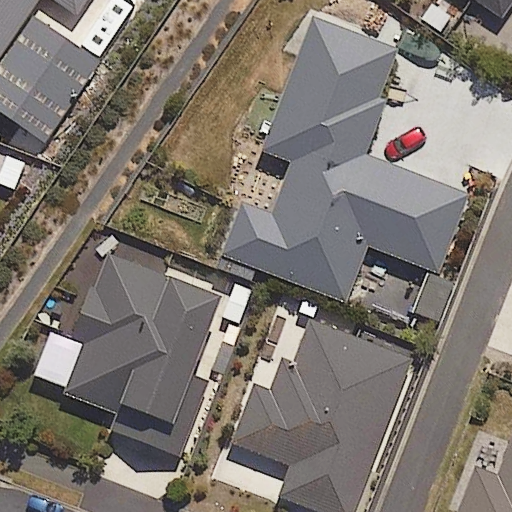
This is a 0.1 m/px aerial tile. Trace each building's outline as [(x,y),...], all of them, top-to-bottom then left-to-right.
[(0,0),(0,66),(31,19),(43,0),(52,0),(77,16),(87,0),(0,0)] [(476,0),(498,15),(508,0),(476,0)] [(436,270),(466,191),(401,167),(419,120),(377,104),(398,48),(308,14),(257,147),(288,159),(269,209),(235,196),(215,249),(343,298),(364,243),(436,270)] [(98,63),(31,19),(0,66),(0,115),(45,144),(98,63)] [(213,294),(163,272),(105,248),(91,281),(84,278),(59,335),(78,343),(59,388),(115,412),(108,428),(177,458),(188,433),(158,420),(213,294)] [(441,321),(453,282),(425,273),(413,313),(441,321)] [(511,289),(490,346),(511,353),(511,289)] [(286,459),(273,495),(316,511),(348,511),(408,353),(306,315),(289,360),(275,355),(263,388),(246,382),(225,436),(286,459)] [(511,511),(511,419),(493,471),(467,462),(448,511),(511,511)]
